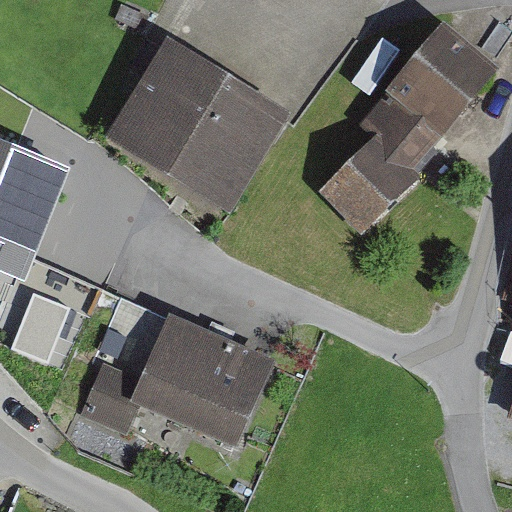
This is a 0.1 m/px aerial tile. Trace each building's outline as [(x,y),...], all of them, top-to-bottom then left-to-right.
[(503,73),(446,22),(365,123),(380,136),(322,189),(365,234),(425,176),(419,170),(503,73)] [(291,133),(167,55),(108,147),(232,225),(291,133)] [(51,164),(0,143),(0,260),(12,265),(51,164)] [(511,272),(502,305),(511,307),(511,417),(509,428),(511,429),(511,272)] [(94,301),(64,287),(48,319),(79,334),(94,301)] [(279,377),(123,303),(92,367),(103,372),(80,419),(128,442),(139,418),(237,464),(279,377)]
